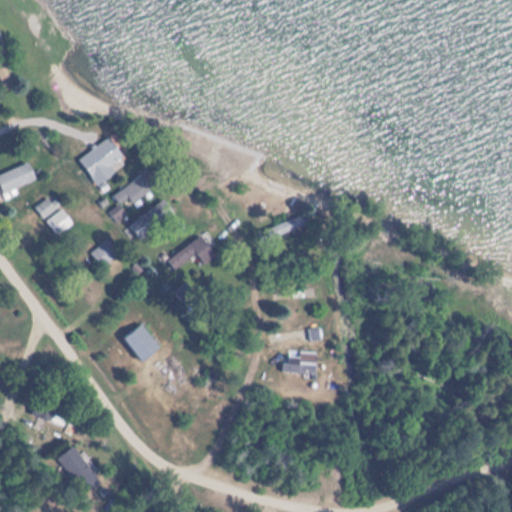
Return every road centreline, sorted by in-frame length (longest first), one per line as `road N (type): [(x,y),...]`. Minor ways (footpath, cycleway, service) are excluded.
road 1 (residential): [(191,475),(335,510),(411,497),(511,457)]
road 2 (residential): [(191,475),(143,453),(0,262)]
road 3 (residential): [(191,475),(240,406),(252,330),(251,269),(238,236)]
